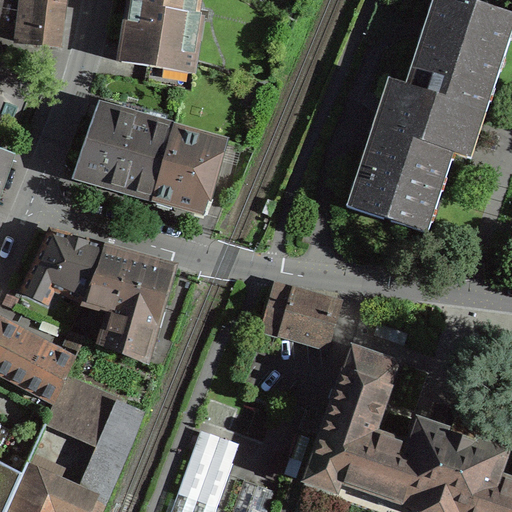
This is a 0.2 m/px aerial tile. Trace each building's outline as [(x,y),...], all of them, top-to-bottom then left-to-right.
[(30,44),(60,47),(65,0),(21,0),(17,38),(26,39),(26,43),(30,44)] [(129,0),(123,43),(124,44),(122,62),(156,67),(166,69),(164,84),(189,88),(201,16),(195,15),(197,0),(129,0)] [(380,104),(347,207),(428,234),(469,107),(486,113),(511,34),(511,14),(468,0),(433,0),(406,84),(388,79),(380,104)] [(91,138),(77,178),(153,199),(174,127),(102,106),(91,138)] [(174,127),(153,199),(204,213),(217,178),(220,167),(227,142),(174,127)] [(0,195),(15,153),(0,147),(0,195)] [(84,300),(104,247),(77,240),(51,232),(24,291),(46,301),(53,286),(84,300)] [(159,306),(171,266),(104,247),(84,300),(113,309),(103,344),(144,361),(159,306)] [(262,328),(307,342),(321,297),(318,297),(292,289),(292,291),(274,286),(262,328)] [(328,348),(341,303),(323,298),(321,297),(307,342),(328,348)] [(0,372),(54,402),(84,337),(72,332),(66,344),(73,348),(69,357),(28,334),(0,319),(0,372)] [(511,511),(511,480),(498,476),(508,451),(499,449),(507,426),(470,413),(433,400),(426,423),(418,420),(410,445),(374,432),(398,362),(352,346),(305,480),(336,491),(340,480),(407,503),(406,505),(425,511),(511,511)] [(103,511),(134,441),(145,413),(121,403),(117,411),(84,396),(78,411),(111,426),(81,495),(25,469),(23,474),(5,511),(103,511)] [(215,511),(233,463),(194,449),(171,511),(215,511)] [(0,511),(5,511),(23,474),(0,461),(0,511)] [(232,511),(266,511),(274,490),(244,480),(232,511)]
